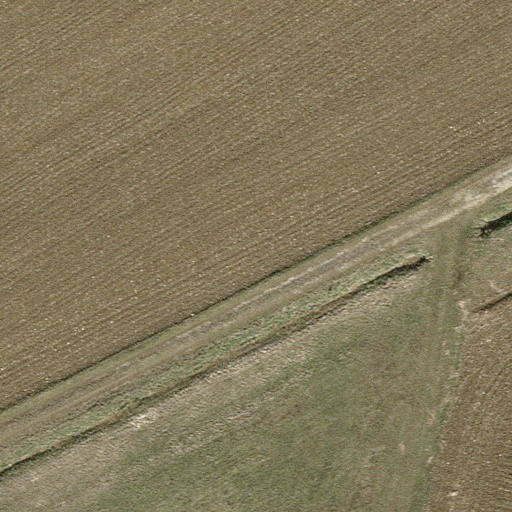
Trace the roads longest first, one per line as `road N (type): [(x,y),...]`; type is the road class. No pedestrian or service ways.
road 1 (track): [(0,430),(467,194)]
road 2 (track): [(467,194),(418,511)]
